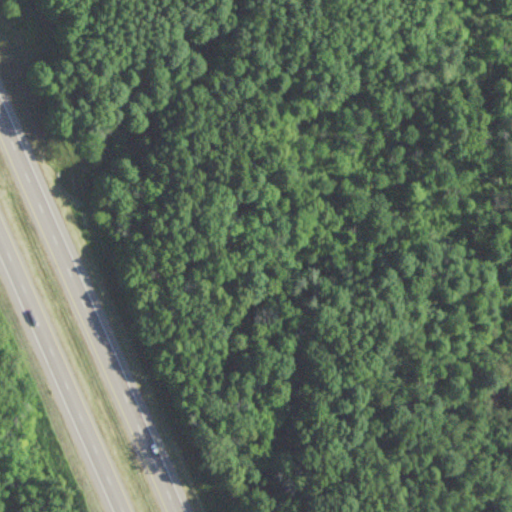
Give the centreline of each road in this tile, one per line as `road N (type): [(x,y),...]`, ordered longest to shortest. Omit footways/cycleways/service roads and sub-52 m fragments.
road 1 (trunk): [(173,511),(0,119)]
road 2 (trunk): [(0,239),(120,511)]
